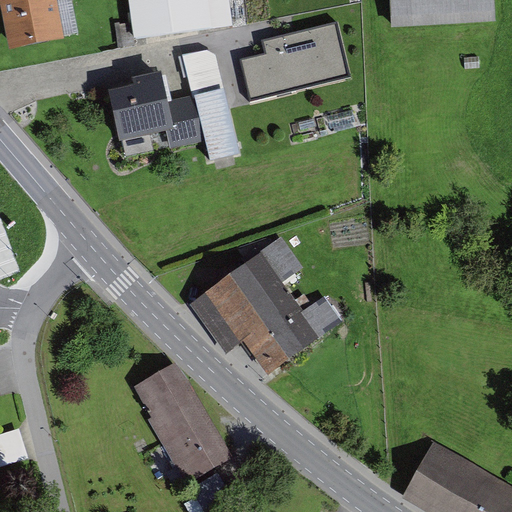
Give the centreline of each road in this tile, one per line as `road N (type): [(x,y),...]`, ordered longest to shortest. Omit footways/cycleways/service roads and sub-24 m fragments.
road 1 (secondary): [(96,245),(226,378),(389,511)]
road 2 (residential): [(96,245),(43,306),(31,344),(67,511)]
road 3 (secondary): [(0,132),(96,245)]
